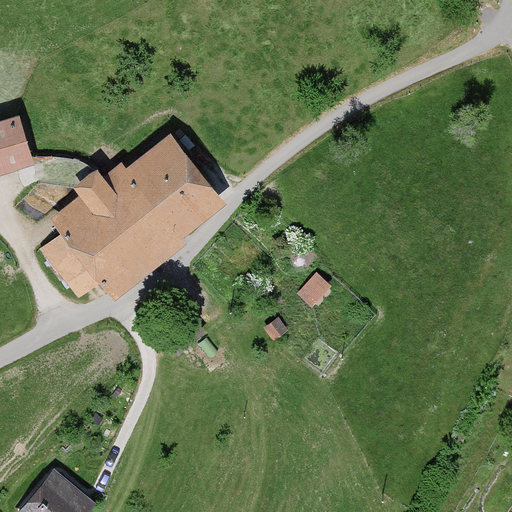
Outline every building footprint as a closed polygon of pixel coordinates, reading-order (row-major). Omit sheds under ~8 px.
[(0,165),(35,154),(19,103),(0,109),(0,165)] [(109,285),(224,188),(170,124),(129,158),(113,172),(99,155),(74,177),(88,193),(59,218),(61,221),(39,240),(80,289),(99,273),(109,285)] [(318,268),(300,289),(316,302),(333,281),(318,268)] [(147,314),(176,344),(200,320),(171,290),(147,314)] [(53,466),(18,506),(25,511),(78,511),(90,499),(53,466)]
